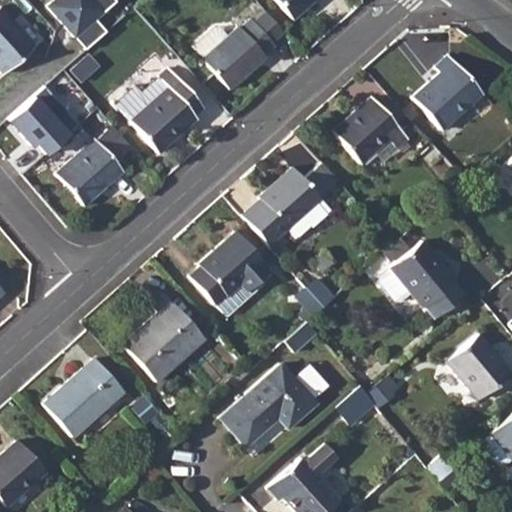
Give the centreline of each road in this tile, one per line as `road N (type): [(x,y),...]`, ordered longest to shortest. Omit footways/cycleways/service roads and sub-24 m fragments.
road 1 (residential): [(80,289),(399,0)]
road 2 (residential): [(0,194),(80,289)]
